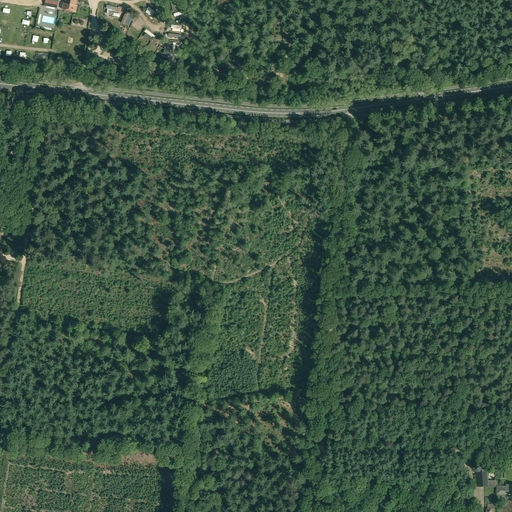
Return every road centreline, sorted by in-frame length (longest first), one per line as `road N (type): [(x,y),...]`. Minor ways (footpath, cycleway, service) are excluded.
road 1 (secondary): [(0,83),(279,113),(511,86)]
road 2 (track): [(316,511),(348,116)]
road 3 (track): [(0,397),(49,96)]
road 4 (track): [(185,511),(211,289)]
road 5 (track): [(11,319),(210,338)]
road 6 (track): [(0,436),(194,448)]
road 7 (track): [(344,165),(511,161)]
road 8 (track): [(201,398),(327,380)]
